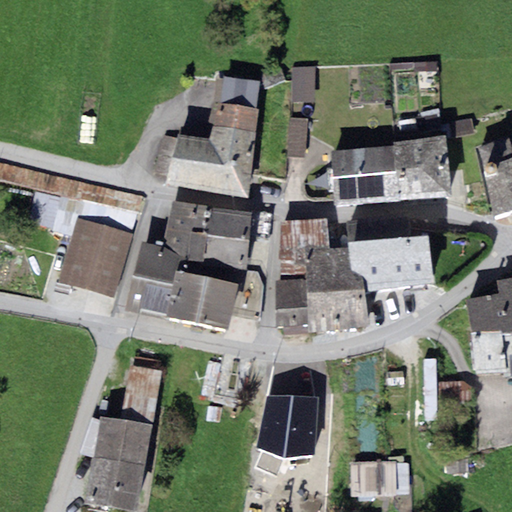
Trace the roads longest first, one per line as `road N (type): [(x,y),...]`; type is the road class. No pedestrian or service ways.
road 1 (residential): [(0,151),(142,187),(281,210),(442,210),(511,233)]
road 2 (residential): [(112,331),(273,353),(353,347),(474,287),(511,243)]
road 3 (residential): [(112,331),(60,511)]
